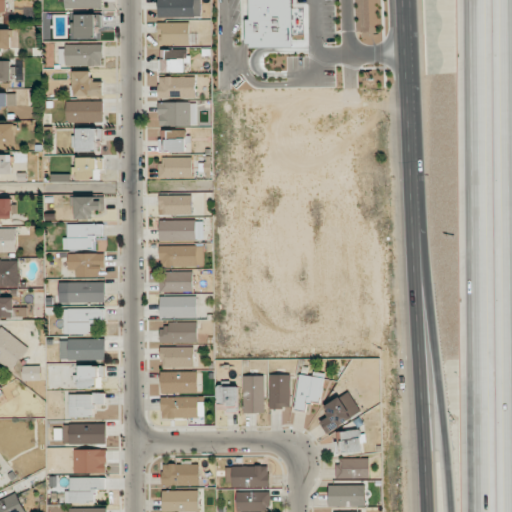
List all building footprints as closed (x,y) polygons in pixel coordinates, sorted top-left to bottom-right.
[(158,0),(158,17),(201,17),(200,0),(158,0)] [(249,0),(250,20),(246,20),(246,47),(292,47),(292,0),(249,0)] [(100,37),(100,14),(72,14),(73,38),(100,37)] [(189,44),(190,23),(158,22),(158,34),(164,35),(163,44),(189,44)] [(103,44),(60,45),(60,65),(103,64),(103,44)] [(187,73),(188,50),(160,49),(160,72),(187,73)] [(13,60),(0,60),(0,82),(14,82),(13,60)] [(93,71),(73,71),(74,87),(70,87),(70,96),(103,96),(103,82),(93,82),(93,71)] [(195,76),(158,77),(159,98),(196,97),(195,76)] [(0,118),(7,119),(7,114),(0,113),(0,106),(16,107),(17,93),(0,92),(0,118)] [(103,120),(103,100),(67,101),(67,121),(103,120)] [(197,102),(159,102),(159,125),(197,125),(197,102)] [(0,146),(19,146),(19,123),(0,124),(0,146)] [(74,151),(97,151),(97,139),(102,139),(102,128),(74,128),(74,151)] [(161,152),(187,151),(186,130),(160,131),(161,152)] [(0,173),(14,173),(13,154),(0,154),(0,173)] [(103,179),(102,157),(77,157),(77,180),(103,179)] [(193,177),(192,157),(160,157),(160,177),(193,177)] [(159,215),(192,214),(192,195),(159,195),(159,215)] [(75,197),(75,219),(93,218),(93,210),(105,210),(104,196),(75,197)] [(196,220),(160,220),(160,240),(196,241),(196,220)] [(63,249),(92,249),(93,236),(104,236),(104,224),(68,224),(67,238),(64,238),(63,249)] [(16,228),(0,228),(0,255),(0,252),(17,252),(16,228)] [(204,266),(204,245),(160,246),(160,267),(204,266)] [(105,252),(68,253),(68,270),(75,270),(76,277),(98,276),(98,269),(105,268),(105,252)] [(0,285),(20,285),(19,260),(0,260),(0,285)] [(193,271),(160,272),(160,291),(193,291),(193,271)] [(105,282),(60,282),(60,302),(105,302),(105,282)] [(197,317),(198,296),(160,296),(160,317),(197,317)] [(14,297),(0,297),(0,316),(15,316),(14,297)] [(64,334),(93,333),(93,320),(105,320),(104,308),(64,309),(64,334)] [(161,343),(198,342),(197,321),(168,322),(168,327),(160,327),(161,343)] [(29,348),(2,326),(0,328),(0,361),(11,370),(29,348)] [(106,339),(61,339),(60,359),(105,359),(106,339)] [(194,367),(194,346),(160,347),(160,367),(194,367)] [(104,366),(79,365),(78,387),(104,388),(104,366)] [(23,366),(23,381),(41,380),(40,366),(23,366)] [(161,393),(197,393),(198,371),(162,371),(161,393)] [(295,409),(306,410),(307,400),(322,401),(325,373),(312,372),(312,375),(298,374),(295,409)] [(264,375),(244,375),(244,413),(265,413),(264,375)] [(290,375),(269,375),(270,408),(291,408),(290,375)] [(70,417),(94,417),(94,404),(105,404),(105,393),(70,394),(70,417)] [(162,418),(199,417),(198,396),(161,397),(162,418)] [(320,421),(328,433),(354,417),(341,396),(324,406),(329,415),(320,421)] [(65,444),(106,443),(106,422),(64,423),(65,444)] [(342,430),(343,441),(335,441),(336,453),(362,452),(361,430),(342,430)] [(106,449),(74,449),(75,473),(107,473),(106,449)] [(369,458),(337,459),(337,479),(370,478),(369,458)] [(163,485),(199,485),(199,463),(162,464),(163,485)] [(226,487),(270,486),(269,465),(226,467),(226,487)] [(70,477),(70,490),(66,490),(65,503),(95,503),(95,488),(105,489),(106,477),(70,477)] [(365,485),(329,485),(329,506),(365,507),(365,485)] [(163,511),(199,511),(199,491),(163,490),(163,511)] [(270,491),(237,492),(237,509),(271,508),(270,491)] [(0,511),(25,511),(17,492),(0,499),(0,511)]
